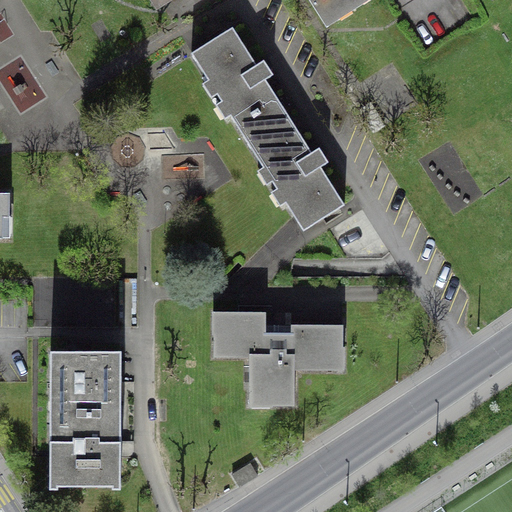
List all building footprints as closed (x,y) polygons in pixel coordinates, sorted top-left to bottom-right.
[(145,0),(152,12),(172,0),(145,0)] [(312,0),(335,35),(390,0),(312,0)] [(188,52),(307,256),(360,219),(323,155),(271,67),(242,18),(188,52)] [(0,236),(11,237),(12,195),(0,194),(0,236)] [(266,313),(212,313),(212,357),(248,357),(248,409),(293,409),(293,368),(345,368),(345,326),(292,326),(292,333),(266,333),(266,313)] [(64,482),(132,479),(128,346),(60,348),(64,482)] [(250,463),(231,474),(238,487),(259,476),(250,463)]
